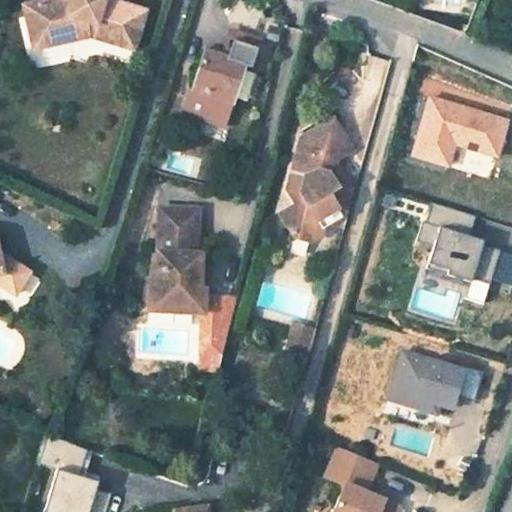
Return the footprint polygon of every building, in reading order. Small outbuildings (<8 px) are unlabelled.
[(22,6),(31,50),(88,37),(134,51),(146,13),(107,0),(48,0),(48,1),(36,3),(22,6)] [(205,49),(184,113),(222,126),(243,62),(251,65),(260,40),(232,30),(223,55),(205,49)] [(445,164),(452,143),(494,156),(505,120),(428,97),(410,153),(445,164)] [(272,213),(285,234),(299,237),(310,230),(317,226),(321,219),(324,209),(334,212),(342,183),(332,180),(326,167),(330,155),(345,146),(327,115),(295,135),(304,149),(300,164),(286,161),(278,188),(288,203),(272,213)] [(481,239),(468,234),(474,215),(429,202),(423,221),(420,220),(414,239),(431,245),(426,261),(448,268),(446,273),(468,280),(469,277),(487,282),(498,248),(480,243),(481,239)] [(147,309),(171,310),(171,305),(186,306),(186,311),(201,311),(202,287),(197,287),(199,252),(194,252),(195,208),(156,207),(154,266),(149,266),(148,284),(143,289),(143,298),(147,303),(147,309)] [(0,284),(12,293),(27,270),(0,253),(0,284)] [(285,322),(278,346),(299,352),(306,327),(285,322)] [(220,354),(225,335),(198,335),(198,353),(220,354)] [(400,350),(386,397),(433,412),(436,403),(449,407),(452,396),(471,401),(480,371),(461,364),(459,369),(400,350)] [(433,412),(386,397),(381,411),(429,427),(433,412)] [(81,472),(87,449),(45,437),(38,460),(81,472)] [(394,511),(397,505),(363,490),(375,462),(336,446),(323,475),(342,483),(329,511),(394,511)] [(142,473),(114,461),(117,487),(142,484),(142,473)] [(100,511),(108,489),(51,471),(37,511),(100,511)]
